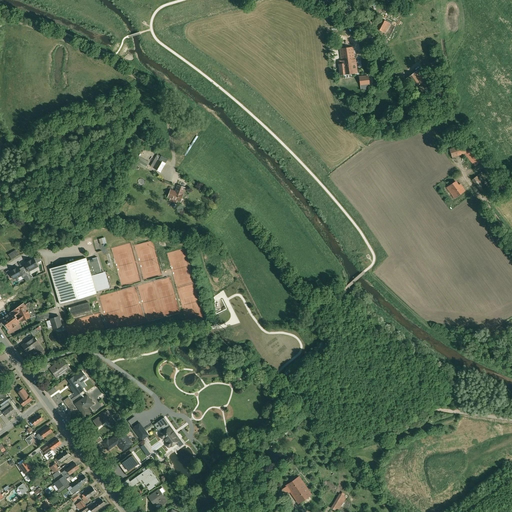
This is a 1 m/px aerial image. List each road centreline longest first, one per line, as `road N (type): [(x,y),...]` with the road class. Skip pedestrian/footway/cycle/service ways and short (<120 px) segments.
road 1 (track): [(486,204),(365,29)]
road 2 (tertiary): [(127,511),(46,401)]
